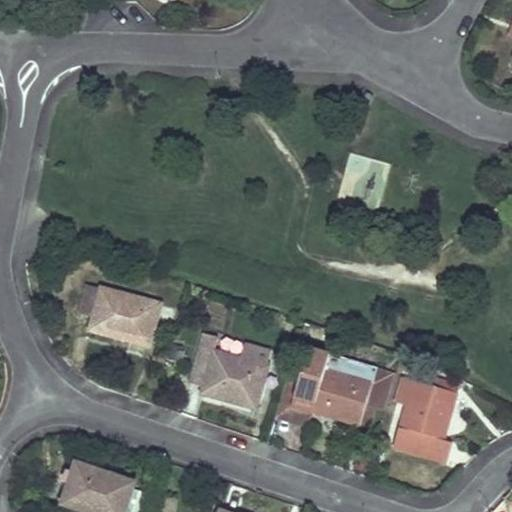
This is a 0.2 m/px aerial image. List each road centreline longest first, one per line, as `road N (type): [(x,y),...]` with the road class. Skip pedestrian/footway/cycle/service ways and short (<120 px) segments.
road 1 (residential): [(38,397),(384,511)]
road 2 (residential): [(26,64),(116,45),(228,48),(303,30)]
road 3 (residential): [(0,236),(26,64)]
road 4 (residential): [(303,30),(419,69)]
